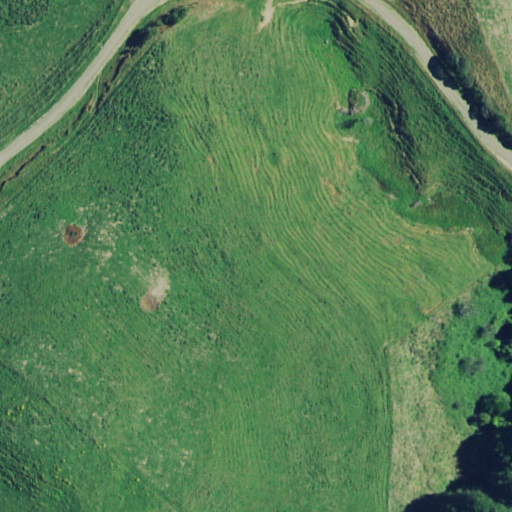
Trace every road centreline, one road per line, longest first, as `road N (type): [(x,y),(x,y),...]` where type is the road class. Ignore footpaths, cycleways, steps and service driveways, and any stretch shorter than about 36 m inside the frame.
road 1 (track): [(159,0),(91,78),(0,155)]
road 2 (track): [(511,136),(377,0)]
